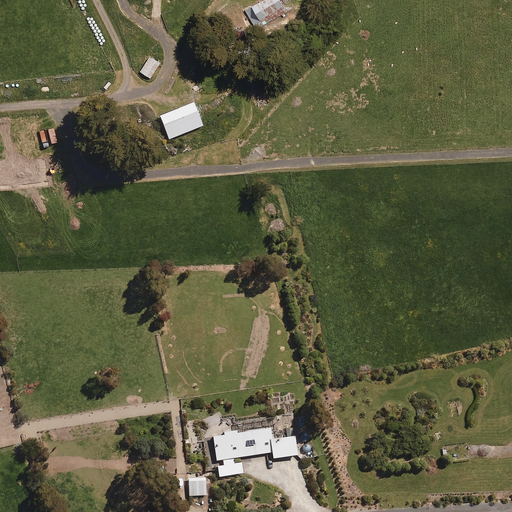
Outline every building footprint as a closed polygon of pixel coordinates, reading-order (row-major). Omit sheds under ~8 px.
[(285,8),(280,0),(264,0),(246,11),(255,25),(285,8)] [(160,63),(150,57),(140,72),(150,78),(160,63)] [(202,126),(192,103),(159,117),(168,140),(202,126)] [(59,124),(46,127),(50,144),(63,140),(59,124)] [(304,416),(295,417),(297,426),(305,425),(304,416)] [(238,429),(235,429),(223,431),(223,434),(212,435),(216,459),(222,458),(223,464),(216,465),(218,476),(242,472),(241,461),(234,462),(233,457),(271,451),(272,457),(296,454),(293,434),(292,427),(281,429),(282,436),(269,438),(268,427),(238,431),(238,429)] [(176,459),(164,459),(164,465),(159,465),(159,473),(176,473),(176,459)] [(205,476),(188,477),(189,495),(205,494),(205,476)]
